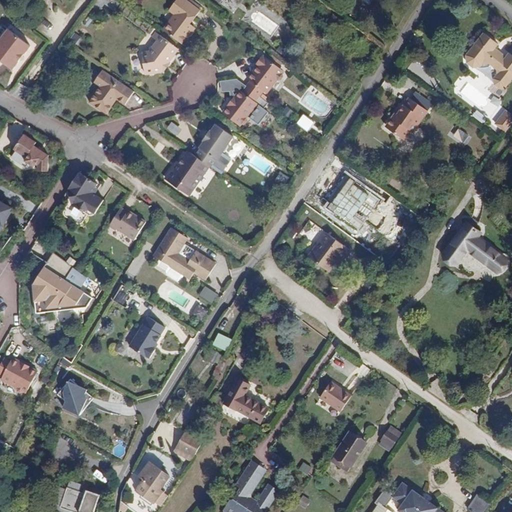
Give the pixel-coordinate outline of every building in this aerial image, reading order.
[(191,23),(201,10),(187,0),(177,0),(176,2),(181,7),(175,14),(164,29),(183,42),(195,26),(191,23)] [(170,10),(175,14),(181,7),(176,2),(170,10)] [(483,33),(462,17),(445,39),(446,47),(452,51),(460,51),(463,48),(469,48),(497,71),(493,77),(493,83),(497,87),(505,86),(511,76),(511,54),(497,43),(493,48),(479,38),(483,33)] [(33,50),(9,33),(0,46),(0,64),(15,75),(33,50)] [(181,49),(161,34),(157,39),(159,41),(151,51),(144,52),(148,75),(164,72),(181,49)] [(283,72),(280,70),(280,66),(263,54),(256,63),(257,64),(259,66),(255,72),(253,70),(247,78),(251,80),(247,86),(260,96),(264,90),(267,93),(278,78),(282,77),(283,75),(283,72)] [(127,109),(137,95),(105,73),(96,86),(103,90),(92,106),(108,118),(116,107),(115,106),(118,102),(119,103),(127,109)] [(12,93),(20,98),(26,87),(18,83),(12,93)] [(243,91),(241,89),(236,96),(238,98),(232,107),(229,105),(224,112),(239,123),(240,122),(243,124),(246,123),(248,120),(248,115),(258,102),(256,100),(260,96),(247,86),(243,91)] [(499,97),(503,92),(495,86),(491,92),(499,97)] [(236,96),(229,105),(232,107),(238,98),(236,96)] [(416,133),(430,112),(412,99),(400,116),(397,120),(395,119),(388,128),(407,141),(414,132),(416,133)] [(475,111),(472,118),(483,122),(486,115),(475,111)] [(511,114),(506,111),(501,118),(511,127),(511,125),(511,114)] [(507,132),(511,127),(501,118),(497,124),(507,132)] [(176,135),(181,129),(172,122),(167,128),(176,135)] [(234,137),(216,125),(211,132),(210,131),(204,141),(205,142),(200,149),(202,151),(197,158),(209,166),(222,174),(232,160),(222,153),(234,137)] [(458,128),(452,137),(462,145),(469,136),(458,128)] [(37,143),(39,141),(27,132),(17,147),(18,148),(30,156),(28,159),(31,161),(37,165),(38,162),(41,164),(41,169),(52,169),(51,154),(37,143)] [(14,154),(29,164),(31,161),(28,159),(30,156),(18,148),(14,154)] [(178,172),(174,169),(166,181),(188,196),(209,166),(197,158),(191,153),(185,160),(183,159),(179,165),(180,169),(178,172)] [(87,208),(93,206),(95,208),(101,212),(109,200),(100,194),(97,193),(103,184),(95,179),(83,171),(73,187),(76,200),(87,208)] [(283,185),(287,177),(280,173),(276,180),(283,185)] [(103,184),(97,193),(100,194),(106,185),(103,184)] [(67,195),(76,200),(73,187),(67,195)] [(0,232),(13,208),(0,200),(0,232)] [(135,241),(145,221),(120,207),(109,227),(135,241)] [(233,209),(227,216),(234,221),(239,214),(233,209)] [(445,254),(455,261),(478,231),(468,223),(445,254)] [(184,252),(194,237),(178,226),(160,254),(166,258),(176,265),(173,270),(173,274),(184,280),(187,280),(190,274),(191,275),(195,269),(200,272),(212,279),(222,263),(202,250),(195,260),(184,252)] [(481,233),(478,231),(455,261),(458,263),(468,249),(498,271),(503,264),(474,242),(481,233)] [(337,259),(341,262),(349,251),(324,233),(315,246),(317,247),(309,259),(328,272),(333,265),(337,259)] [(67,280),(75,268),(54,254),(38,278),(40,280),(36,290),(34,290),(37,314),(57,310),(74,284),(67,280)] [(176,265),(166,258),(164,262),(164,265),(173,270),(176,265)] [(333,265),(337,268),(341,262),(337,259),(333,265)] [(196,278),(200,272),(195,269),(191,275),(196,278)] [(90,295),(74,284),(57,310),(84,305),(90,295)] [(205,286),(199,296),(212,304),(218,295),(205,286)] [(191,315),(202,321),(208,311),(198,305),(191,315)] [(163,336),(169,326),(152,315),(133,345),(150,356),(151,356),(153,357),(159,348),(158,348),(156,347),(159,342),(163,336)] [(218,333),(212,345),(226,352),(232,339),(218,333)] [(218,356),(208,352),(206,359),(215,363),(218,356)] [(13,361),(11,365),(7,363),(0,375),(0,376),(5,380),(4,383),(18,391),(19,395),(25,394),(27,391),(29,393),(38,375),(31,371),(29,373),(20,367),(20,365),(13,361)] [(246,394),(251,385),(237,378),(225,400),(217,396),(213,404),(220,408),(223,402),(260,422),(268,407),(246,394)] [(333,380),(346,389),(347,387),(334,378),(333,380)] [(347,387),(346,389),(333,380),(323,394),(343,408),(354,392),(347,387)] [(55,405),(80,417),(91,392),(66,381),(55,405)] [(399,436),(403,430),(390,422),(387,427),(399,436)] [(394,444),(399,436),(387,427),(381,436),(394,444)] [(183,435),(180,440),(197,449),(200,444),(183,435)] [(175,455),(192,462),(198,448),(181,441),(175,455)] [(348,472),(352,465),(336,454),(331,461),(348,472)] [(249,491),(251,495),(252,491),(267,469),(253,459),(249,464),(261,472),(249,491)] [(170,476),(151,462),(141,476),(161,489),(170,476)] [(299,470),(308,475),(312,467),(302,462),(299,470)] [(243,483),(241,486),(234,496),(230,497),(224,506),(224,510),(227,511),(265,511),(280,490),(270,483),(259,500),(256,504),(248,499),(249,491),(261,472),(249,464),(239,480),(243,483)] [(448,511),(403,479),(388,502),(383,499),(373,511),(380,511),(386,504),(396,511),(399,507),(406,511),(448,511)] [(94,511),(100,495),(88,490),(86,494),(68,488),(62,507),(78,511),(94,511)] [(259,500),(251,495),(249,491),(248,499),(256,504),(259,500)] [(486,511),(493,505),(479,494),(470,507),(475,511),(486,511)] [(303,495),(298,504),(305,508),(310,500),(303,495)] [(371,511),(370,511),(373,511),(383,499),(376,500),(369,510),(371,511)]
